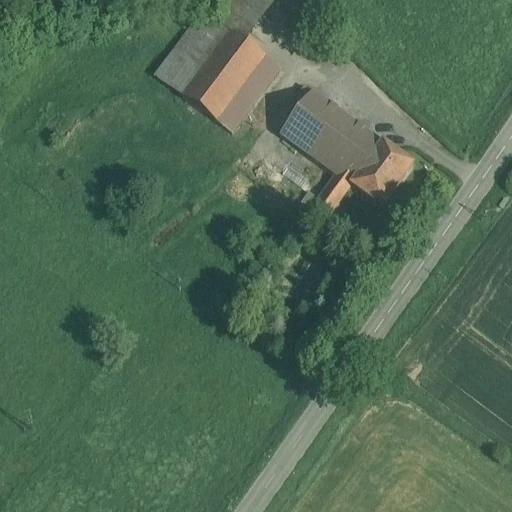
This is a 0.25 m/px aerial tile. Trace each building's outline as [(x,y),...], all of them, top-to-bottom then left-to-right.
[(230,0),(212,25),(230,37),(230,36),(244,46),(277,0),(230,0)] [(230,37),(182,102),(216,126),(228,111),(244,122),(265,94),(249,82),(265,61),(244,46),(230,36),(230,37)] [(281,73),(265,61),(249,82),(265,94),(281,73)] [(304,90),(295,102),(302,108),(311,96),(304,90)] [(382,147),(312,96),(311,96),(302,108),(279,139),(335,180),(350,191),(382,147)] [(244,122),(228,111),(216,126),(232,138),(244,122)] [(382,147),(350,191),(381,213),(413,169),(382,147)] [(309,215),(325,226),(350,191),(335,180),(318,203),(309,215)] [(318,203),(309,196),(300,209),(309,215),(318,203)]
